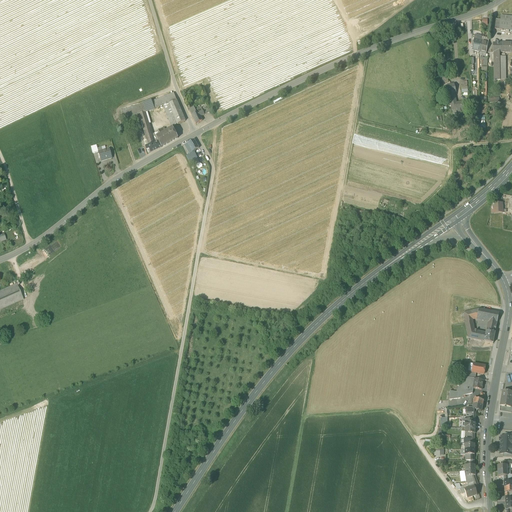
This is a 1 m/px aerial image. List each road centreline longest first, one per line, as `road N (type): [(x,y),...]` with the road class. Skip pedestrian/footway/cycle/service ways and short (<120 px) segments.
road 1 (unclassified): [(501,0),(316,70),(121,175),(0,260)]
road 2 (track): [(149,511),(213,168),(196,133)]
road 3 (primary): [(420,244),(342,300),(276,366),(174,511)]
road 4 (residential): [(489,502),(486,458),(508,314),(504,283)]
road 5 (track): [(149,0),(196,133)]
